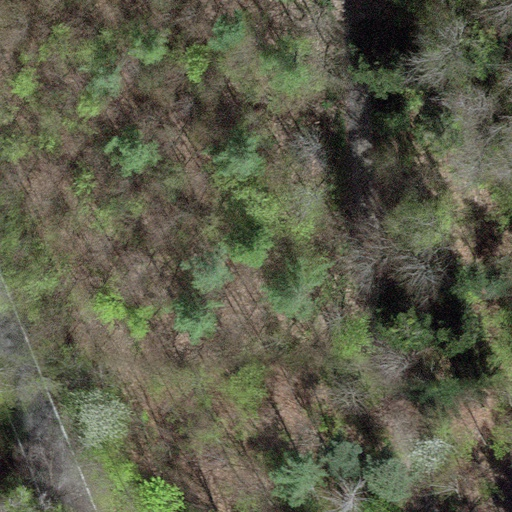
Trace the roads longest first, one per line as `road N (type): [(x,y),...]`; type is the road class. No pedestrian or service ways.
road 1 (track): [(361,0),(366,212),(433,511)]
road 2 (tertiary): [(0,325),(76,511)]
